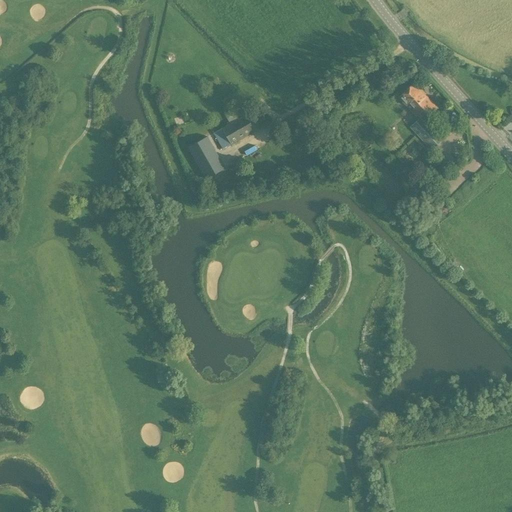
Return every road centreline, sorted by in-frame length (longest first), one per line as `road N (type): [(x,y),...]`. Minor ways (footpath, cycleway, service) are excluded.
road 1 (track): [(154,0),(159,13),(145,88),(187,207),(341,184),(511,345)]
road 2 (tertiary): [(511,157),(373,0)]
